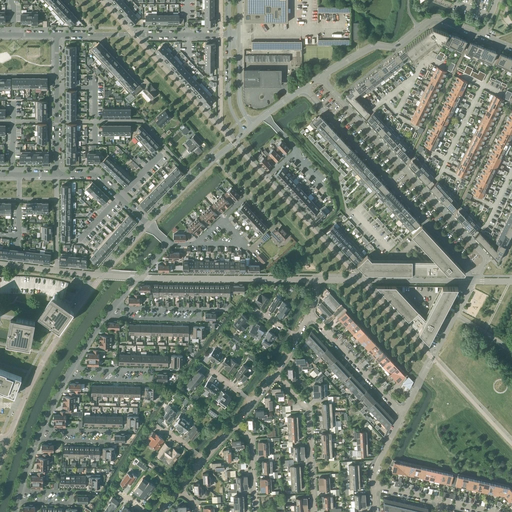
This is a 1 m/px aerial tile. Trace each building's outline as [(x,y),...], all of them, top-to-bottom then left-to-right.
[(49,5),(53,9),(61,2),(59,0),(54,0),(49,5)] [(118,0),(114,4),(118,8),(124,3),(121,0),(118,0)] [(243,0),(244,22),(251,22),(287,22),(287,0),(243,0)] [(52,10),(56,14),(65,6),(61,2),(53,9),(52,10)] [(118,8),(121,12),(127,7),(124,3),(118,8)] [(56,14),(60,18),(69,10),(65,6),(56,14)] [(124,17),(131,11),(127,7),(121,12),(125,16),(124,17)] [(64,23),(65,22),(73,14),(69,10),(60,18),(64,23)] [(124,17),(128,21),(135,15),(131,11),(124,17)] [(37,24),(42,24),(42,21),(42,20),(37,20),(37,12),(32,12),(32,14),(32,23),(32,24),(37,24)] [(173,16),(173,23),(176,23),(177,23),(177,24),(183,24),(184,24),(184,19),(179,19),(179,16),(178,16),(178,13),(173,13),(173,16)] [(65,22),(69,26),(77,19),(73,14),(65,22)] [(135,15),(128,21),(132,25),(138,19),(135,15)] [(424,33),(404,49),(411,58),(414,61),(420,57),(421,58),(430,51),(437,54),(442,44),(446,37),(448,33),(432,27),(424,33)] [(442,44),(448,47),(454,36),(448,33),(446,37),(442,44)] [(448,47),(454,50),(460,38),(454,36),(448,47)] [(460,38),(454,50),(461,53),(466,41),(460,38)] [(90,50),(94,55),(103,46),(99,42),(90,50)] [(465,53),(471,56),(477,45),(470,42),(465,53)] [(159,55),(166,49),(162,45),(156,51),(159,55)] [(471,56),(477,59),(483,47),(477,45),(471,56)] [(94,55),(98,59),(107,50),(103,46),(94,55)] [(478,58),(484,61),(490,50),(483,47),(477,59),(478,59),(478,58)] [(163,59),(170,53),(166,49),(159,55),(160,55),(163,59)] [(411,58),(404,49),(404,50),(398,54),(404,61),(405,63),(411,58)] [(98,59),(102,63),(111,55),(107,50),(98,59)] [(490,50),(484,61),(490,64),(496,52),(490,50)] [(163,59),(167,63),(173,57),(170,53),(163,59)] [(398,54),(394,58),(401,67),(402,67),(401,66),(405,63),(404,61),(398,54)] [(495,65),(501,68),(507,56),(500,54),(495,65)] [(102,63),(105,67),(114,59),(111,55),(102,63)] [(501,68),(507,71),(511,61),(511,58),(510,57),(509,56),(507,57),(507,56),(501,68)] [(167,63),(171,67),(177,61),(173,57),(167,63)] [(394,58),(389,61),(397,71),(401,67),(394,58)] [(105,67),(109,71),(118,63),(114,59),(105,67)] [(174,71),(181,65),(177,61),(171,67),(174,71)] [(389,61),(385,64),(393,74),(392,72),(396,69),(397,71),(389,61)] [(113,76),(115,74),(122,67),(118,63),(109,71),(113,76)] [(385,64),(381,68),(389,77),(393,74),(385,64)] [(175,72),(178,75),(181,72),(184,69),(181,65),(174,71),(175,72)] [(115,74),(119,78),(126,71),(122,67),(115,74)] [(437,67),(434,72),(444,77),(446,74),(446,73),(447,72),(437,67)] [(381,68),(377,71),(384,81),(389,77),(381,68)] [(178,75),(181,79),(188,73),(184,69),(181,72),(178,75)] [(244,69),(244,72),(244,86),(245,86),(245,85),(282,86),(282,70),(245,70),(245,69),(244,69)] [(117,80),(121,84),(130,76),(126,71),(119,78),(117,80)] [(377,71),(372,74),(380,84),(380,83),(384,80),(384,81),(377,71)] [(434,72),(432,77),(442,82),(443,79),(443,78),(444,78),(444,77),(434,72)] [(181,79),(185,83),(192,77),(188,73),(181,79)] [(372,74),(368,78),(376,87),(380,84),(372,74)] [(121,84),(125,88),(134,80),(130,76),(121,84)] [(189,87),(195,81),(192,77),(185,83),(189,87)] [(432,77),(430,82),(439,87),(441,83),(441,82),(442,82),(432,77)] [(456,79),(455,82),(465,87),(467,82),(457,77),(457,78),(457,79),(456,79)] [(368,78),(364,81),(372,91),(376,87),(368,78)] [(134,80),(125,88),(129,93),(138,84),(134,80)] [(189,87),(193,91),(199,85),(195,81),(189,87)] [(364,81),(360,84),(368,94),(372,91),(364,81)] [(426,86),(437,91),(439,88),(438,88),(439,87),(430,82),(427,86),(426,86)] [(454,84),(452,87),(463,92),(462,92),(465,87),(455,82),(454,83),(455,83),(454,84)] [(368,94),(360,84),(356,88),(360,93),(363,96),(367,93),(367,94),(368,94)] [(151,85),(150,86),(149,85),(143,91),(147,95),(145,96),(145,98),(148,101),(149,101),(151,99),(151,100),(158,94),(154,90),(155,89),(151,85)] [(193,91),(196,94),(203,89),(199,85),(193,91)] [(134,91),(137,94),(143,89),(140,86),(134,91)] [(426,86),(424,91),(435,96),(436,93),(436,92),(437,92),(437,91),(426,86)] [(452,89),(450,92),(461,97),(463,92),(452,87),(452,88),(452,89)] [(356,88),(351,91),(355,96),(360,93),(356,88)] [(196,94),(200,98),(206,93),(203,89),(196,94)] [(345,96),(348,100),(353,96),(354,97),(355,96),(351,91),(345,96)] [(424,91),(421,96),(432,101),(434,98),(434,97),(435,96),(424,91)] [(125,98),(129,103),(135,97),(133,95),(132,95),(131,93),(131,92),(125,98)] [(449,94),(448,97),(459,102),(461,97),(450,92),(450,93),(449,94)] [(203,102),(203,103),(210,97),(206,93),(200,98),(200,99),(203,102)] [(493,95),(491,100),(502,105),(503,102),(503,101),(504,101),(504,100),(493,95)] [(348,100),(352,104),(357,100),(354,97),(353,96),(348,100)] [(421,96),(419,101),(430,106),(431,103),(432,102),(432,101),(421,96)] [(210,97),(203,103),(207,107),(214,101),(210,97)] [(447,98),(445,102),(456,107),(459,102),(448,97),(447,97),(448,98),(447,98)] [(352,104),(355,108),(360,104),(357,100),(352,104)] [(491,100),(488,105),(499,110),(501,107),(501,106),(502,105),(491,100)] [(420,101),(418,106),(427,111),(429,108),(429,107),(430,106),(419,101),(420,101)] [(444,103),(443,106),(454,112),(456,107),(445,102),(445,103),(444,103)] [(355,108),(359,112),(364,107),(360,104),(355,108)] [(489,105),(487,110),(497,115),(498,112),(499,111),(499,110),(488,105),(489,105)] [(418,106),(415,111),(425,116),(427,112),(426,112),(427,111),(427,112),(427,111),(418,106)] [(442,108),(441,111),(451,117),(452,116),(450,116),(453,111),(454,112),(443,106),(443,107),(442,108)] [(364,107),(359,112),(363,116),(368,112),(364,107)] [(484,114),(494,120),(496,117),(496,116),(497,115),(487,110),(485,115),(484,114)] [(159,119),(156,121),(160,125),(161,127),(162,126),(168,121),(170,118),(169,117),(167,115),(168,115),(167,114),(166,114),(164,111),(165,111),(157,118),(158,117),(159,119)] [(415,111),(413,116),(423,120),(424,117),(424,116),(425,116),(415,111)] [(440,113),(438,116),(449,121),(451,117),(441,111),(440,112),(440,113)] [(366,119),(370,123),(377,116),(373,112),(366,119)] [(484,114),(481,119),(492,125),(494,121),(493,121),(494,120),(484,114)] [(311,121),(316,126),(323,119),(319,115),(317,118),(316,117),(311,121)] [(370,123),(373,127),(381,120),(377,116),(370,123)] [(423,120),(413,116),(410,121),(420,125),(422,122),(422,121),(423,120)] [(437,118),(436,121),(446,126),(448,121),(449,122),(449,121),(438,116),(438,117),(438,118),(437,118)] [(316,126),(320,131),(327,124),(323,119),(316,126)] [(481,119),(479,124),(490,129),(491,126),(491,125),(492,125),(481,119)] [(373,127),(377,131),(384,124),(381,120),(373,127)] [(435,123),(433,126),(443,131),(446,126),(436,121),(435,122),(436,122),(435,123)] [(318,132),(322,136),(331,128),(327,124),(320,131),(318,132)] [(377,131),(381,135),(388,128),(384,124),(377,131)] [(476,129),(487,134),(489,131),(489,130),(490,129),(479,124),(480,125),(478,129),(476,129)] [(504,127),(503,130),(511,134),(511,128),(505,125),(505,126),(505,127),(504,127)] [(138,141),(139,141),(147,133),(140,126),(137,129),(140,132),(134,137),(138,141)] [(433,127),(431,131),(442,136),(441,135),(443,131),(433,126),(433,127),(433,128),(433,127)] [(322,136),(326,141),(335,132),(331,128),(322,136)] [(381,135),(384,139),(392,132),(388,128),(381,135)] [(476,129),(474,134),(485,139),(486,136),(487,135),(487,134),(476,129)] [(502,132),(500,135),(510,140),(511,135),(511,134),(503,130),(502,131),(503,131),(502,132)] [(430,132),(429,135),(440,141),(442,136),(431,131),(430,132)] [(328,139),(331,143),(339,136),(335,132),(326,141),(328,139)] [(384,139),(388,143),(395,136),(392,132),(384,139)] [(139,141),(142,145),(151,137),(147,133),(139,141)] [(186,143),(186,144),(189,147),(187,148),(188,149),(190,151),(191,152),(193,150),(197,147),(202,142),(195,134),(190,139),(189,138),(188,139),(190,140),(189,141),(189,140),(186,143)] [(474,134),(472,139),(482,144),(484,141),(484,140),(485,139),(474,134)] [(428,137),(426,140),(437,146),(440,141),(429,135),(428,136),(428,137)] [(500,136),(498,140),(508,144),(510,140),(500,135),(500,136)] [(331,143),(335,147),(343,140),(339,136),(331,143)] [(388,143),(392,147),(399,140),(395,136),(388,143)] [(142,145),(146,149),(155,141),(151,137),(142,145)] [(472,139),(469,143),(480,149),(482,146),(481,145),(482,145),(482,144),(472,139)] [(335,147),(339,152),(347,145),(343,140),(335,147)] [(392,147),(395,151),(403,144),(399,140),(392,147)] [(437,146),(426,140),(426,141),(426,142),(425,142),(424,145),(434,150),(436,145),(437,146)] [(497,141),(496,144),(505,149),(508,144),(498,140),(497,141)] [(155,141),(146,149),(150,153),(159,146),(155,142),(155,141)] [(275,148),(278,152),(281,149),(284,153),(284,154),(289,149),(285,145),(286,144),(283,141),(282,142),(281,141),(282,141),(281,141),(277,145),(277,146),(275,148)] [(467,148),(478,154),(479,150),(479,149),(480,150),(480,149),(469,143),(469,144),(470,144),(468,149),(467,148)] [(403,144),(395,151),(399,155),(406,148),(403,144)] [(495,146),(493,149),(503,154),(505,149),(496,144),(495,145),(495,146)] [(341,157),(351,149),(347,145),(339,152),(343,156),(341,157)] [(399,155),(404,160),(406,163),(409,157),(407,154),(410,152),(406,148),(399,155)] [(467,148),(464,153),(475,158),(477,155),(477,154),(478,154),(467,148)] [(269,154),(266,156),(270,160),(272,157),(276,161),(275,161),(276,161),(280,157),(273,149),(268,153),(269,154)] [(341,157),(345,162),(354,153),(351,149),(341,157)] [(492,151),(491,154),(501,159),(503,154),(493,149),(493,150),(493,151),(492,151)] [(99,162),(100,163),(103,160),(99,157),(99,154),(94,154),(94,152),(93,152),(93,162),(99,162)] [(345,162),(349,166),(358,157),(354,153),(345,162)] [(464,153),(462,158),(473,163),(474,160),(475,159),(475,158),(464,153)] [(490,156),(488,159),(498,164),(501,159),(491,154),(490,155),(491,155),(490,156)] [(100,163),(105,167),(112,159),(108,155),(107,157),(103,160),(100,163)] [(75,156),(66,156),(66,162),(71,162),(71,165),(75,165),(75,162),(75,156)] [(270,160),(266,156),(264,158),(264,157),(263,157),(262,156),(258,160),(259,162),(260,163),(259,164),(262,166),(263,165),(266,170),(271,166),(271,165),(271,166),(268,162),(270,160)] [(409,166),(414,172),(423,163),(421,164),(414,156),(409,166)] [(349,166),(353,170),(362,161),(358,157),(349,166)] [(462,158),(460,163),(471,168),(472,165),(472,164),(473,164),(473,163),(462,158)] [(105,167),(108,171),(116,163),(114,164),(111,161),(113,159),(112,159),(105,167)] [(488,161),(486,164),(497,169),(496,168),(498,164),(488,159),(488,160),(488,161)] [(353,170),(357,174),(366,166),(362,161),(353,170)] [(108,171),(112,175),(120,166),(116,163),(108,171)] [(414,172),(418,176),(427,167),(423,163),(414,172)] [(457,167),(457,168),(468,173),(470,170),(469,170),(470,169),(471,168),(460,163),(461,163),(458,168),(457,167)] [(485,165),(484,169),(495,174),(497,169),(486,164),(486,165),(485,166),(485,165)] [(170,169),(171,170),(179,178),(182,176),(183,174),(175,165),(170,169)] [(112,175),(116,178),(124,170),(120,166),(112,175)] [(357,174),(361,178),(370,170),(366,166),(357,174)] [(418,176),(422,180),(431,171),(427,167),(418,176)] [(278,180),(286,173),(286,172),(285,173),(282,169),(282,168),(281,168),(282,169),(277,173),(276,172),(273,174),(274,175),(274,176),(274,175),(274,176),(278,180)] [(468,173),(457,168),(455,173),(466,178),(467,175),(468,174),(468,173)] [(483,170),(481,173),(491,178),(493,174),(494,174),(495,174),(484,169),(483,169),(483,170)] [(116,178),(120,182),(128,174),(124,170),(116,178)] [(167,174),(168,175),(175,182),(178,180),(179,178),(171,170),(167,174)] [(361,178),(365,183),(374,174),(370,170),(361,178)] [(431,171),(422,180),(426,184),(435,176),(431,171)] [(281,184),(289,176),(289,177),(285,173),(286,173),(278,180),(281,184)] [(480,175),(479,178),(490,184),(490,183),(489,183),(491,178),(481,173),(481,174),(481,175),(480,175)] [(128,174),(120,182),(124,186),(132,178),(128,174)] [(365,183),(369,187),(378,178),(374,174),(365,183)] [(168,175),(164,179),(171,186),(172,185),(173,184),(175,182),(168,175)] [(285,188),(293,180),(293,181),(289,177),(289,176),(281,184),(282,184),(285,187),(285,188)] [(158,181),(159,182),(167,190),(168,189),(169,188),(171,186),(164,179),(163,177),(158,181)] [(372,191),(374,189),(382,183),(378,178),(369,187),(372,191)] [(478,180),(476,183),(487,188),(490,184),(479,178),(478,179),(479,179),(478,180)] [(289,192),(297,184),(296,184),(293,181),(293,180),(285,188),(289,191),(289,192)] [(61,186),(61,191),(71,191),(71,182),(67,182),(67,186),(66,186),(64,186),(61,186)] [(89,193),(90,194),(97,186),(96,186),(95,184),(92,182),(86,189),(90,192),(89,193)] [(159,182),(155,186),(163,194),(164,193),(165,192),(167,190),(159,182)] [(430,188),(434,193),(443,184),(441,186),(437,182),(430,188)] [(375,194),(379,198),(388,190),(382,183),(374,189),(377,192),(375,194)] [(476,185),(474,188),(484,193),(486,188),(487,189),(487,188),(476,183),(476,184),(476,185)] [(292,196),(300,188),(296,185),(297,184),(289,192),(292,195),(292,196)] [(434,193),(438,197),(447,188),(443,184),(434,193)] [(150,189),(151,190),(159,198),(160,198),(161,196),(163,194),(155,186),(155,185),(154,185),(151,189),(150,189)] [(90,194),(93,197),(100,190),(98,188),(97,186),(90,194)] [(227,192),(225,194),(228,198),(231,196),(235,200),(239,196),(235,192),(236,191),(234,188),(233,189),(231,187),(232,187),(231,187),(227,191),(227,192),(227,191),(227,192)] [(296,200),(304,192),(300,189),(300,188),(292,196),(293,196),(296,199),(296,200)] [(438,197),(442,201),(451,193),(447,188),(438,197)] [(484,193),(474,188),(474,189),(473,190),(472,193),(481,198),(484,193)] [(94,196),(98,200),(104,193),(102,191),(101,190),(100,190),(93,197),(94,197),(94,196)] [(151,190),(147,194),(155,202),(156,202),(157,200),(159,198),(151,190)] [(379,198),(383,202),(392,194),(388,190),(379,198)] [(300,203),(300,204),(308,196),(307,196),(304,193),(304,192),(296,200),(300,203)] [(104,193),(98,200),(102,204),(104,201),(106,200),(109,204),(112,201),(106,195),(104,193)] [(142,197),(143,198),(151,206),(153,204),(155,202),(147,194),(146,193),(143,197),(142,197)] [(442,201),(446,205),(455,197),(451,193),(442,201)] [(222,195),(217,199),(225,208),(226,207),(226,208),(229,205),(230,204),(226,200),(228,198),(225,194),(223,196),(222,195),(221,195),(222,195)] [(383,202),(387,207),(396,198),(392,194),(383,202)] [(303,207),(303,208),(311,200),(307,197),(308,196),(300,204),(300,203),(303,207)] [(455,197),(446,205),(453,213),(458,203),(453,199),(455,197)] [(143,198),(139,202),(147,210),(151,206),(143,198)] [(387,207),(391,211),(400,202),(396,198),(387,207)] [(214,204),(212,206),(216,210),(217,208),(221,212),(222,211),(222,212),(225,209),(225,208),(217,199),(213,203),(214,204)] [(307,211),(307,212),(315,204),(311,200),(303,208),(304,207),(307,211)] [(391,211),(395,215),(404,207),(400,202),(391,211)] [(6,203),(5,203),(5,215),(11,215),(11,207),(16,207),(16,203),(8,203),(6,203)] [(32,203),(30,203),(22,203),(22,207),(27,207),(27,213),(32,213),(32,203)] [(240,215),(248,207),(244,204),(244,203),(244,204),(243,203),(240,205),(241,206),(237,210),(236,210),(236,211),(237,210),(240,214),(240,215)] [(312,215),(315,211),(319,209),(319,208),(318,208),(315,204),(307,212),(307,211),(311,215),(311,216),(311,215),(312,215)] [(209,207),(205,211),(213,219),(214,219),(217,216),(217,215),(217,216),(218,215),(217,215),(214,211),(216,210),(212,206),(210,208),(209,207)] [(244,219),(252,211),(251,211),(248,208),(248,207),(240,215),(244,218),(244,219)] [(395,215),(399,219),(408,211),(404,207),(395,215)] [(456,216),(461,222),(470,213),(468,215),(460,207),(456,216)] [(315,211),(312,215),(314,217),(313,218),(313,217),(313,218),(318,222),(317,222),(325,215),(326,215),(327,213),(323,209),(321,210),(318,214),(315,211)] [(201,216),(200,217),(203,221),(205,219),(209,223),(209,224),(209,223),(210,223),(213,220),(212,220),(213,219),(205,211),(201,215),(200,215),(201,215),(201,216)] [(247,223),(248,223),(255,215),(252,212),(252,211),(244,219),(248,222),(247,223)] [(399,219),(403,223),(412,215),(408,211),(399,219)] [(461,222),(464,226),(474,217),(470,213),(461,222)] [(128,214),(123,219),(124,220),(132,226),(136,222),(128,214)] [(251,226),(251,227),(259,219),(255,216),(255,215),(248,223),(251,226)] [(403,223),(406,228),(416,219),(412,215),(403,223)] [(192,221),(201,231),(201,230),(204,228),(204,227),(205,227),(201,223),(203,221),(200,217),(198,219),(197,218),(193,222),(192,221)] [(464,226),(468,230),(477,221),(474,217),(464,226)] [(255,230),(255,231),(263,223),(262,223),(259,220),(259,219),(251,227),(251,226),(255,230)] [(416,219),(406,228),(410,232),(420,223),(416,219)] [(121,224),(128,231),(132,226),(124,220),(121,224)] [(201,231),(192,221),(187,225),(188,226),(189,227),(187,229),(190,233),(193,231),(196,235),(197,235),(196,235),(197,234),(200,232),(200,231),(201,231)] [(477,221),(468,230),(472,234),(481,225),(477,221)] [(502,227),(511,232),(511,226),(504,222),(505,223),(503,228),(502,227)] [(120,223),(116,227),(124,235),(128,231),(121,224),(120,223)] [(263,223),(255,231),(255,230),(259,234),(259,235),(267,227),(266,227),(263,224),(263,223)] [(326,232),(330,236),(337,229),(334,225),(326,232)] [(465,273),(422,226),(411,235),(415,239),(415,238),(416,238),(421,242),(437,260),(436,260),(435,261),(435,262),(434,262),(371,262),(371,261),(372,261),(372,260),(367,255),(357,265),(365,274),(464,275),(465,273)] [(112,231),(112,232),(121,239),(124,235),(116,227),(112,231)] [(274,230),(270,233),(271,234),(277,240),(279,238),(282,241),(288,235),(286,232),(285,233),(284,231),(284,230),(281,227),(276,231),(274,229),(274,230)] [(330,236),(333,240),(343,231),(339,227),(337,229),(330,236)] [(511,232),(502,227),(499,232),(510,237),(511,232)] [(111,231),(107,235),(117,243),(121,239),(112,232),(112,231),(111,231)] [(333,240),(337,244),(346,235),(345,236),(342,232),(343,231),(333,240)] [(262,237),(265,240),(270,236),(267,232),(262,237)] [(475,237),(478,241),(483,236),(479,232),(475,237)] [(499,232),(497,237),(507,242),(510,237),(499,232)] [(73,234),(61,234),(61,237),(61,240),(66,240),(66,243),(70,243),(70,240),(73,240),(73,234)] [(107,235),(104,239),(113,248),(117,243),(107,235)] [(337,244),(341,248),(350,239),(346,235),(337,244)] [(478,241),(482,245),(487,240),(483,236),(478,241)] [(497,237),(495,242),(499,244),(505,247),(507,242),(497,237)] [(104,239),(100,244),(109,252),(113,248),(104,239)] [(341,248),(345,252),(354,243),(350,239),(341,248)] [(482,245),(486,249),(491,244),(487,240),(482,245)] [(499,244),(497,249),(502,252),(505,247),(499,244),(495,242),(499,244)] [(345,252),(348,256),(357,247),(354,243),(345,252)] [(100,244),(96,248),(98,250),(98,249),(105,256),(109,252),(100,244)] [(486,249),(489,253),(494,248),(491,244),(486,249)] [(348,256),(352,260),(361,251),(357,247),(348,256)] [(489,253),(493,257),(498,252),(496,250),(494,248),(489,253)] [(7,257),(15,258),(16,250),(8,249),(7,257)] [(94,253),(94,254),(102,260),(105,256),(98,249),(98,250),(94,253)] [(498,252),(493,257),(498,261),(502,252),(497,249),(496,250),(498,252)] [(23,260),(24,251),(17,250),(16,250),(15,258),(16,258),(23,259),(23,260)] [(165,258),(165,262),(168,262),(170,262),(170,264),(174,264),(174,259),(179,259),(179,258),(183,258),(183,253),(179,253),(179,252),(179,253),(173,253),(173,251),(170,251),(170,252),(168,252),(168,258),(165,258)] [(361,251),(352,260),(356,264),(365,255),(361,251)] [(93,252),(88,257),(96,263),(98,265),(102,260),(94,254),(94,253),(93,252)] [(261,253),(255,258),(261,264),(267,260),(261,253)] [(158,264),(158,271),(164,271),(164,272),(167,272),(167,271),(169,271),(173,271),(173,265),(170,265),(170,264),(170,262),(168,262),(165,262),(163,262),(163,265),(158,265),(158,264)] [(0,294),(3,294),(6,294),(10,294),(14,293),(15,293),(17,293),(18,293),(20,293),(29,294),(31,294),(34,294),(41,295),(47,296),(48,296),(49,296),(50,297),(50,296),(51,296),(52,297),(55,297),(56,298),(59,299),(61,299),(64,300),(65,298),(66,291),(67,288),(68,283),(69,283),(65,282),(61,281),(57,280),(53,279),(49,279),(45,278),(41,277),(39,277),(36,277),(32,276),(28,276),(24,276),(20,276),(17,276),(12,276),(8,276),(4,276),(0,277),(0,276),(0,294)] [(401,286),(386,286),(376,286),(428,342),(458,287),(442,287),(440,291),(441,292),(440,292),(439,292),(441,293),(438,299),(436,298),(436,299),(437,300),(434,306),(433,305),(432,306),(434,306),(430,312),(429,312),(430,313),(429,315),(427,319),(426,318),(425,319),(427,319),(426,320),(427,320),(426,321),(426,320),(425,321),(422,318),(423,317),(423,316),(422,317),(417,312),(418,311),(417,312),(412,307),(413,306),(413,305),(411,306),(407,301),(408,300),(406,301),(402,296),(403,295),(402,294),(401,295),(401,293),(400,293),(401,292),(401,286)] [(52,293),(50,296),(38,313),(41,315),(60,328),(74,308),(61,299),(52,293)] [(323,299),(333,310),(339,305),(329,294),(323,299)] [(134,295),(134,298),(129,298),(129,304),(134,304),(135,305),(138,305),(138,304),(140,304),(142,304),(142,298),(140,298),(139,298),(139,295),(134,295)] [(263,295),(261,297),(259,296),(255,301),(258,303),(257,304),(264,308),(269,299),(263,295)] [(282,301),(280,299),(276,296),(269,308),(273,311),(276,306),(278,308),(282,301)] [(278,316),(282,319),(289,308),(286,306),(287,304),(283,302),(279,309),(281,311),(278,316)] [(318,306),(328,317),(331,314),(321,303),(318,306)] [(335,316),(339,313),(340,311),(344,308),(342,306),(338,310),(337,310),(333,314),(335,316)] [(338,318),(342,322),(350,314),(346,310),(338,318)] [(216,319),(216,313),(215,313),(215,312),(211,312),(211,313),(205,313),(205,319),(210,319),(209,322),(215,322),(215,319),(216,319)] [(6,340),(30,345),(32,337),(34,323),(35,319),(11,314),(8,332),(6,340)] [(241,328),(243,330),(248,324),(246,323),(248,320),(242,314),(234,324),(240,329),(241,328)] [(342,322),(346,326),(353,320),(354,319),(350,314),(342,322)] [(249,332),(254,335),(260,324),(261,324),(255,320),(253,324),(252,323),(249,327),(250,328),(249,330),(249,332)] [(346,326),(349,330),(357,324),(353,320),(346,326)] [(108,328),(113,328),(113,332),(119,332),(119,328),(119,329),(120,322),(119,322),(117,322),(117,321),(114,321),(114,322),(108,322),(107,328),(108,328)] [(260,324),(254,335),(256,336),(255,337),(259,339),(261,335),(262,336),(265,331),(264,330),(265,327),(260,324)] [(349,330),(353,334),(360,327),(357,324),(349,330)] [(193,338),(199,339),(199,326),(193,326),(193,331),(190,331),(190,336),(193,336),(193,337),(193,338)] [(353,334),(357,338),(364,331),(360,327),(353,334)] [(275,335),(268,331),(261,343),(268,346),(270,342),(271,343),(273,340),(272,339),(275,335)] [(357,338),(360,342),(368,335),(364,331),(357,338)] [(100,340),(100,341),(111,341),(111,335),(112,335),(111,335),(110,335),(110,332),(105,332),(105,335),(100,335),(99,335),(100,335),(100,336),(99,336),(99,340),(100,340)] [(306,341),(309,344),(316,337),(311,332),(309,335),(308,335),(306,340),(306,341)] [(360,342),(364,346),(371,339),(368,335),(360,342)] [(309,344),(313,348),(320,341),(316,337),(309,344)] [(364,346),(368,350),(375,343),(371,339),(364,346)] [(111,341),(100,341),(100,342),(99,341),(99,346),(99,347),(105,347),(105,350),(110,350),(110,347),(111,347),(111,341)] [(313,348),(316,352),(324,345),(320,341),(313,348)] [(368,350),(371,354),(379,347),(375,343),(368,350)] [(316,352),(320,356),(327,349),(324,345),(316,352)] [(371,354),(375,358),(382,351),(379,347),(371,354)] [(214,362),(214,361),(217,363),(222,356),(219,353),(220,352),(215,348),(208,357),(211,359),(210,360),(212,360),(213,361),(214,362)] [(324,360),(328,364),(335,357),(327,349),(320,356),(313,361),(315,363),(321,358),(324,361),(324,360)] [(87,353),(87,359),(101,360),(101,354),(99,353),(98,353),(98,350),(93,350),(93,353),(87,353)] [(375,358),(379,362),(386,355),(382,351),(375,358)] [(171,365),(177,365),(177,355),(171,355),(171,356),(168,356),(168,361),(171,361),(171,365)] [(379,362),(382,366),(390,359),(386,355),(379,362)] [(311,362),(308,363),(308,361),(307,361),(307,360),(305,360),(304,357),(295,358),(296,360),(296,363),(299,363),(299,365),(298,365),(296,367),(301,372),(302,370),(302,369),(311,369),(311,366),(311,362)] [(328,364),(332,369),(339,362),(335,357),(328,364)] [(226,366),(225,368),(227,369),(227,370),(229,372),(230,371),(232,373),(238,364),(235,362),(236,361),(233,359),(232,360),(231,359),(230,361),(226,358),(222,363),(224,365),(225,364),(226,365),(226,366)] [(382,366),(386,370),(393,363),(390,359),(382,366)] [(332,369),(336,373),(343,366),(339,362),(332,369)] [(386,370),(390,373),(397,367),(393,363),(386,370)] [(239,379),(240,378),(244,381),(250,373),(246,370),(247,368),(243,365),(235,375),(239,379)] [(336,373),(339,376),(347,370),(343,366),(336,373)] [(390,373),(394,378),(402,370),(398,366),(397,367),(390,373)] [(0,390),(14,395),(21,377),(0,368),(0,390)] [(287,368),(288,377),(291,377),(291,379),(292,379),(292,380),(296,380),(296,379),(297,379),(297,373),(295,373),(295,370),(293,370),(293,368),(290,368),(287,368)] [(347,370),(339,376),(343,381),(350,374),(347,370)] [(402,370),(394,378),(397,382),(406,374),(402,370)] [(191,386),(194,388),(195,387),(196,386),(204,375),(201,373),(200,373),(198,371),(192,379),(191,379),(189,381),(189,382),(188,384),(190,386),(191,386)] [(167,374),(167,373),(163,373),(163,374),(157,374),(157,380),(161,380),(161,383),(166,383),(166,380),(167,380),(169,380),(169,374),(167,374)] [(314,380),(316,382),(322,382),(322,377),(324,375),(321,373),(314,380)] [(344,382),(348,386),(355,379),(352,375),(344,382)] [(203,387),(214,395),(218,389),(217,387),(216,386),(211,383),(215,378),(211,376),(203,387)] [(409,387),(410,387),(413,382),(409,378),(408,379),(408,378),(406,377),(402,384),(409,387)] [(348,386),(352,390),(359,383),(355,379),(348,386)] [(69,383),(69,389),(75,389),(75,393),(80,393),(80,389),(81,389),(81,390),(81,383),(79,383),(79,382),(75,382),(75,383),(69,383)] [(352,390),(355,394),(363,387),(359,383),(352,390)] [(145,399),(150,399),(151,387),(145,387),(145,391),(142,391),(141,397),(145,397),(144,397),(145,397),(145,399)] [(355,394),(359,398),(367,391),(363,387),(355,394)] [(271,388),(272,391),(272,394),(275,394),(275,396),(278,396),(278,397),(283,397),(283,395),(284,395),(284,392),(283,392),(283,390),(281,391),(281,388),(271,388)] [(225,392),(224,393),(221,390),(221,391),(215,398),(215,399),(225,406),(226,405),(225,405),(231,398),(228,396),(229,395),(225,392)] [(364,410),(367,407),(375,400),(367,391),(359,398),(363,402),(362,403),(365,406),(360,411),(361,413),(364,410)] [(63,397),(63,401),(63,402),(77,402),(79,402),(79,397),(75,397),(75,396),(74,396),(74,393),(69,393),(69,396),(63,396),(63,397)] [(267,397),(264,397),(265,406),(268,406),(268,408),(269,408),(269,409),(273,409),(273,408),(274,408),(274,403),(272,403),(272,400),(270,400),(270,397),(267,397)] [(367,407),(371,411),(378,404),(375,400),(367,407)] [(77,402),(63,402),(63,403),(63,407),(63,408),(68,408),(68,411),(74,411),(74,408),(75,408),(77,408),(77,402)] [(371,411),(375,415),(382,408),(378,404),(371,411)] [(168,422),(170,423),(173,419),(172,418),(174,416),(175,417),(179,412),(177,410),(175,409),(174,411),(171,408),(171,407),(168,405),(164,410),(167,412),(163,417),(168,420),(169,421),(168,422)] [(375,415),(378,419),(386,412),(382,408),(375,415)] [(258,417),(264,417),(264,421),(272,420),(272,416),(267,416),(267,413),(266,413),(266,412),(264,412),(264,409),(255,409),(255,412),(255,415),(258,415),(258,417)] [(54,414),(54,420),(68,421),(68,415),(66,415),(66,414),(66,415),(65,415),(65,411),(60,411),(60,415),(54,414)] [(378,419),(382,423),(389,416),(386,412),(378,419)] [(127,426),(132,426),(133,414),(127,414),(127,416),(124,416),(124,421),(127,422),(127,426)] [(176,427),(179,430),(186,420),(182,417),(183,416),(180,414),(177,418),(178,420),(174,425),(176,427)] [(389,416),(382,423),(387,428),(389,424),(390,425),(393,420),(392,419),(389,416)] [(247,419),(248,428),(251,428),(251,430),(252,430),(256,430),(258,430),(257,422),(255,422),(255,421),(253,421),(253,418),(250,419),(250,418),(247,419)] [(186,420),(179,430),(182,432),(182,431),(184,433),(188,427),(190,428),(193,424),(191,422),(190,423),(186,420)] [(194,425),(187,433),(188,434),(189,435),(188,436),(193,440),(195,437),(195,438),(198,434),(197,434),(199,431),(196,428),(196,427),(197,427),(194,425)] [(153,446),(157,448),(163,440),(153,432),(149,437),(152,440),(150,443),(153,445),(153,446)] [(125,441),(127,441),(127,435),(125,435),(124,435),(124,434),(121,434),(121,435),(115,435),(114,435),(114,441),(119,441),(119,444),(124,444),(124,441),(125,441)] [(238,447),(238,449),(243,448),(243,447),(244,447),(244,443),(243,443),(243,442),(241,442),(241,439),(232,440),(232,443),(232,445),(235,445),(235,447),(238,447)] [(48,451),(48,454),(53,454),(53,451),(54,451),(55,451),(55,445),(54,445),(54,444),(53,444),(53,445),(51,445),(51,443),(48,443),(48,445),(42,444),(42,451),(42,450),(48,451)] [(157,455),(156,456),(157,456),(157,455),(161,458),(161,459),(170,466),(173,463),(175,460),(176,460),(177,458),(179,454),(174,449),(172,452),(169,449),(170,448),(165,444),(157,455)] [(102,460),(108,460),(108,448),(103,448),(103,452),(100,452),(99,457),(103,457),(102,458),(102,460)] [(223,449),(224,459),(226,458),(227,461),(228,461),(231,461),(231,460),(233,460),(232,455),(231,455),(231,452),(229,452),(229,449),(226,449),(223,449)] [(37,463),(49,464),(49,458),(48,458),(48,454),(43,454),(42,458),(37,457),(37,458),(37,463)] [(392,471),(397,472),(400,461),(393,460),(390,465),(393,466),(392,471)] [(212,462),(212,465),(212,468),(215,468),(215,470),(218,470),(218,471),(224,471),(224,470),(224,469),(224,466),(223,466),(223,465),(221,465),(221,462),(212,462)] [(42,469),(42,473),(47,473),(47,470),(49,470),(49,469),(49,464),(37,463),(37,464),(37,468),(37,469),(42,469)] [(31,476),(31,482),(45,482),(45,476),(43,476),(42,476),(42,473),(37,473),(37,476),(31,476)] [(131,475),(128,473),(120,483),(125,487),(129,482),(131,484),(137,477),(132,473),(131,475)] [(202,473),(203,483),(206,482),(206,485),(207,485),(211,485),(211,484),(212,484),(212,479),(210,479),(210,476),(208,476),(208,473),(205,473),(202,473)] [(451,483),(453,483),(455,477),(452,476),(453,475),(447,474),(445,483),(450,484),(451,483)] [(89,487),(94,487),(95,475),(89,475),(89,477),(86,477),(86,482),(89,482),(89,487)] [(455,485),(461,487),(463,477),(457,476),(457,478),(455,477),(453,483),(456,484),(455,485)] [(139,494),(149,481),(148,482),(143,478),(133,491),(138,495),(139,494)] [(149,481),(139,494),(144,498),(145,499),(148,494),(149,495),(156,487),(149,481)] [(194,484),(194,493),(197,493),(197,495),(198,495),(198,496),(202,496),(202,495),(203,495),(203,489),(202,489),(201,486),(199,486),(199,484),(196,484),(194,484)] [(498,494),(504,496),(509,488),(500,486),(498,494)] [(78,496),(77,502),(82,502),(82,505),(87,505),(87,502),(88,502),(88,496),(87,496),(87,495),(84,495),(84,496),(78,496)] [(115,506),(118,502),(112,497),(109,501),(110,503),(104,511),(106,511),(110,511),(112,510),(114,511),(117,507),(115,506)] [(397,511),(403,511),(405,504),(400,502),(397,511)]
